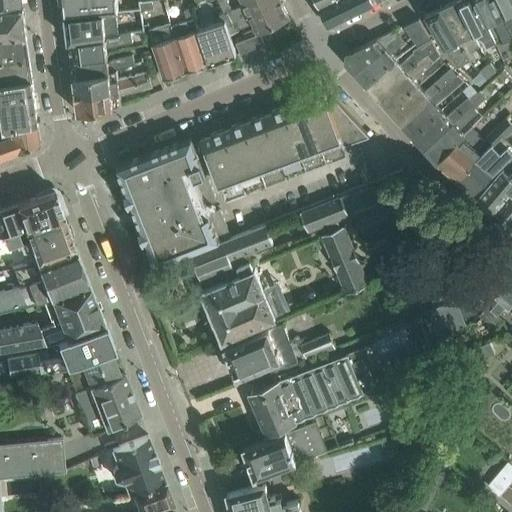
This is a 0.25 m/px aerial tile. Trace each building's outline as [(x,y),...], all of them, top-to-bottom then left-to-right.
[(119,9),(118,0),(63,0),(64,5),(65,15),(117,10),(117,9),(119,9)] [(141,0),(139,0),(139,2),(141,10),(154,8),(152,0),(141,0)] [(277,0),(241,0),(243,4),(232,9),(228,0),(219,0),(225,12),(228,12),(232,21),(277,0)] [(252,22),(257,32),(260,31),(289,17),(281,0),(277,0),(232,21),(233,23),(228,26),(230,33),(252,22)] [(381,0),(332,0),(320,6),(320,7),(330,26),(342,20),(364,10),(382,1),(381,0)] [(472,33),(455,0),(454,0),(440,7),(458,40),(469,60),(476,56),(472,48),(480,45),(474,32),(472,33)] [(486,22),(474,0),(455,0),(472,33),(474,32),(479,29),(487,46),(496,41),(487,22),(486,22)] [(511,38),(511,33),(496,0),(474,0),(486,22),(487,22),(494,18),(505,42),(511,38)] [(511,0),(496,0),(511,33),(511,0)] [(198,27),(195,16),(192,6),(184,9),(187,19),(171,24),(186,71),(205,65),(209,63),(197,28),(198,27)] [(458,40),(440,7),(425,15),(444,46),(458,66),(469,60),(458,40)] [(0,39),(27,38),(24,9),(0,10),(0,39)] [(120,33),(117,10),(65,15),(69,42),(120,34),(120,33)] [(430,34),(420,17),(405,24),(417,42),(430,34)] [(227,34),(230,33),(228,26),(225,19),(198,27),(197,28),(209,63),(210,63),(210,64),(214,66),(217,65),(218,61),(218,60),(234,54),(227,34)] [(186,71),(171,24),(170,21),(150,27),(155,53),(164,79),(186,71)] [(133,40),(131,30),(120,33),(120,34),(69,42),(71,60),(108,54),(107,45),(133,40)] [(399,42),(402,39),(394,30),(347,52),(345,61),(354,71),(385,47),(396,38),(399,42)] [(265,43),(260,31),(257,32),(235,41),(240,53),(265,43)] [(420,59),(437,47),(432,37),(413,50),(414,51),(401,63),(396,57),(395,58),(366,83),(378,96),(407,71),(421,59),(420,59)] [(0,39),(0,61),(30,59),(27,38),(0,39)] [(395,58),(396,57),(392,53),(404,42),(402,39),(399,42),(396,38),(385,47),(354,71),(366,83),(395,58)] [(390,110),(420,83),(415,78),(441,53),(437,47),(420,59),(421,59),(407,71),(378,96),(390,110)] [(152,56),(150,49),(141,53),(143,60),(152,56)] [(118,68),(135,62),(133,53),(113,58),(109,60),(108,54),(71,60),(74,77),(109,72),(118,69),(118,68)] [(501,54),(491,60),(492,62),(494,65),(496,69),(497,70),(506,63),(501,54)] [(0,85),(33,81),(30,59),(0,61),(0,85)] [(497,70),(496,69),(494,65),(492,62),(491,60),(480,70),(481,71),(486,77),(487,78),(497,70)] [(447,82),(457,73),(451,67),(425,89),(420,83),(390,110),(402,122),(430,96),(447,82)] [(109,72),(74,77),(76,94),(118,87),(147,81),(145,70),(119,77),(118,69),(109,72)] [(486,77),(481,71),(474,77),(480,82),(486,77)] [(413,135),(442,108),(437,103),(465,78),(458,73),(457,74),(457,73),(447,82),(430,96),(402,122),(413,135)] [(118,87),(76,94),(79,112),(90,111),(90,112),(100,111),(100,109),(114,107),(123,104),(121,93),(127,92),(153,85),(160,82),(161,81),(160,78),(147,81),(118,87)] [(38,118),(33,81),(0,85),(0,123),(4,123),(38,118)] [(477,91),(478,91),(469,83),(463,89),(469,95),(447,114),(442,108),(413,135),(425,147),(452,121),(473,103),(469,98),(478,92),(477,91)] [(437,160),(465,132),(460,127),(478,111),(475,107),(486,96),(480,89),(478,91),(477,91),(478,92),(469,98),(473,103),(452,121),(425,147),(437,160)] [(369,136),(337,101),(329,104),(324,91),(303,99),(320,146),(340,138),(343,146),(369,136)] [(320,146),(303,99),(283,106),(300,153),(320,146)] [(300,153),(283,106),(263,114),(279,161),(300,153)] [(279,161),(263,114),(242,121),(259,169),(279,161)] [(511,121),(507,116),(496,127),(506,137),(511,130),(511,121)] [(41,146),(38,118),(4,123),(0,123),(0,159),(33,149),(41,146)] [(259,169),(242,121),(222,129),(238,176),(259,169)] [(465,132),(437,160),(456,176),(482,151),(480,149),(487,140),(478,132),(479,130),(472,125),(465,132)] [(506,137),(496,127),(487,135),(492,141),(497,145),(504,138),(506,137)] [(238,176),(222,129),(201,137),(201,138),(213,169),(218,184),(238,176)] [(206,171),(213,169),(201,138),(194,141),(192,136),(121,164),(117,165),(119,170),(127,190),(125,191),(129,203),(131,202),(136,215),(141,227),(139,228),(144,240),(146,239),(155,264),(192,251),(231,236),(220,207),(209,211),(206,203),(217,199),(211,186),(206,171)] [(492,141),(482,151),(456,176),(474,191),(500,165),(511,153),(511,146),(504,138),(497,145),(492,141)] [(493,172),(474,191),(479,195),(495,209),(511,188),(511,172),(510,174),(502,167),(500,165),(493,172)] [(511,188),(495,209),(511,222),(511,221),(511,188)] [(0,235),(3,234),(63,213),(56,196),(51,198),(49,192),(0,209),(0,235)] [(349,215),(341,194),(300,210),(308,231),(321,226),(324,233),(322,234),(344,291),(368,283),(345,224),(340,226),(337,220),(349,215)] [(76,247),(63,213),(3,234),(7,245),(16,242),(18,248),(21,247),(26,262),(27,263),(41,260),(76,247)] [(231,236),(192,251),(204,281),(222,273),(234,269),(230,258),(248,252),(274,241),(266,222),(253,227),(231,236)] [(0,295),(0,311),(36,302),(44,299),(90,282),(76,247),(41,260),(27,263),(26,262),(12,266),(20,285),(17,291),(0,295)] [(225,280),(203,290),(214,314),(224,338),(226,337),(229,343),(279,323),(276,316),(292,309),(282,286),(279,280),(266,285),(257,264),(254,265),(251,258),(250,258),(248,252),(230,258),(234,269),(222,273),(225,280)] [(508,309),(511,304),(511,270),(494,292),(500,298),(492,307),(483,299),(470,314),(478,321),(482,316),(486,320),(495,310),(499,313),(500,312),(505,307),(508,309)] [(105,323),(90,282),(44,299),(49,315),(55,313),(57,321),(41,326),(38,320),(0,326),(0,350),(45,342),(46,344),(51,342),(52,343),(54,342),(105,323)] [(511,304),(508,309),(505,307),(500,312),(511,321),(511,304)] [(499,313),(495,310),(486,320),(496,329),(505,319),(499,313)] [(229,343),(227,344),(240,375),(256,369),(258,373),(307,355),(336,345),(330,330),(301,342),(299,334),(291,337),(284,321),(279,323),(229,343)] [(37,349),(0,355),(0,375),(11,373),(65,363),(81,359),(110,348),(114,346),(105,323),(54,342),(59,354),(43,357),(42,352),(38,352),(37,349)] [(367,345),(253,390),(251,390),(252,392),(256,401),(269,430),(298,418),(368,388),(377,385),(369,364),(373,362),(367,345)] [(389,367),(394,378),(442,358),(437,347),(416,356),(415,353),(388,364),(389,367)] [(76,390),(120,374),(110,348),(81,359),(65,363),(76,390)] [(120,374),(76,390),(80,404),(91,432),(139,414),(140,413),(124,372),(120,374)] [(397,389),(358,397),(361,414),(401,406),(397,389)] [(317,419),(301,425),(245,445),(256,476),(270,471),(293,462),(327,449),(317,419)] [(166,480),(148,435),(118,446),(112,449),(112,450),(116,462),(111,469),(114,477),(122,480),(123,479),(128,493),(129,494),(166,480)] [(62,437),(0,442),(0,475),(65,470),(64,455),(62,437)] [(440,438),(435,444),(441,450),(447,444),(440,438)] [(511,464),(508,461),(502,468),(511,476),(511,464)] [(297,473),(293,462),(270,471),(275,482),(297,473)] [(152,511),(175,503),(166,480),(129,494),(128,493),(113,496),(115,511),(152,511)] [(267,482),(228,492),(232,511),(303,511),(300,497),(284,501),(281,491),(271,494),(267,482)] [(78,511),(77,498),(69,499),(70,511),(78,511)] [(173,511),(172,510),(175,509),(175,510),(176,510),(175,508),(175,503),(152,511),(173,511)]
